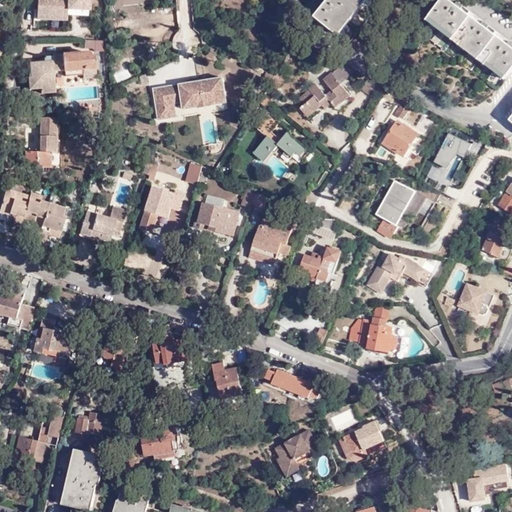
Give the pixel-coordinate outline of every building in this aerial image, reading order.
[(88,0),(37,0),(37,21),(66,21),(66,10),(88,10),(88,0)] [(326,0),(312,18),(334,37),(365,0),(326,0)] [(511,48),(450,0),(442,0),(426,20),(504,82),(511,71),(511,48)] [(61,72),(62,74),(64,74),(64,79),(83,76),(82,71),(95,69),(94,58),(89,58),(89,54),(88,54),(60,57),(61,72)] [(51,61),(26,63),(28,90),(40,89),(40,95),(54,94),(52,73),(61,72),(60,57),(60,55),(51,56),(51,61)] [(342,83),(354,72),(343,61),(332,72),(342,83)] [(318,83),(298,101),(314,118),(334,101),(339,106),(351,95),(332,73),(324,81),(335,92),(330,96),(318,83)] [(284,81),(277,76),(270,87),(278,91),(284,81)] [(222,79),(153,89),(158,120),(175,118),(173,105),(182,103),(183,111),(226,104),(222,79)] [(269,99),(264,96),(259,103),(265,106),(269,99)] [(404,106),(399,114),(405,118),(410,111),(404,106)] [(220,113),(218,118),(231,125),(234,120),(220,113)] [(266,164),(267,164),(280,146),(300,161),(309,149),(289,134),(284,141),(275,134),(282,123),(269,114),(261,125),(263,127),(260,131),(269,138),(256,155),(258,157),(252,164),(261,171),(266,164)] [(24,152),(23,168),(50,169),(51,154),(57,154),(58,119),(40,118),(39,152),(24,152)] [(400,121),(384,142),(404,156),(419,135),(400,121)] [(448,131),(431,165),(453,176),(470,142),(448,131)] [(142,173),(149,175),(153,163),(146,161),(142,173)] [(198,182),(201,165),(196,163),(189,162),(185,179),(198,182)] [(158,165),(153,163),(149,175),(154,177),(158,165)] [(511,185),(498,206),(511,214),(511,185)] [(29,195),(6,187),(1,205),(6,207),(5,210),(10,212),(9,214),(15,216),(13,222),(20,225),(22,217),(32,220),(34,216),(41,219),(40,223),(38,228),(30,226),(27,237),(42,242),(46,231),(48,226),(58,229),(63,214),(60,213),(62,206),(39,199),(40,195),(30,192),(29,195)] [(155,188),(144,229),(155,232),(160,214),(162,208),(173,211),(174,207),(182,209),(187,192),(178,189),(176,194),(155,188)] [(249,190),(244,206),(251,208),(256,192),(249,190)] [(380,201),(373,216),(378,218),(385,204),(380,201)] [(206,204),(200,226),(235,236),(241,213),(206,204)] [(6,207),(1,205),(0,206),(0,211),(9,214),(10,212),(5,210),(6,207)] [(126,211),(113,207),(110,217),(88,210),(81,232),(91,235),(92,229),(113,235),(114,231),(119,233),(126,211)] [(160,214),(171,216),(173,211),(162,208),(160,214)] [(386,222),(381,232),(396,239),(401,229),(386,222)] [(315,225),(311,234),(321,238),(325,229),(315,225)] [(46,231),(56,235),(58,229),(48,226),(46,231)] [(263,227),(256,246),(280,254),(281,252),(290,255),(293,248),(283,245),(287,235),(263,227)] [(511,236),(492,228),(482,252),(499,259),(504,247),(509,249),(511,242),(511,236)] [(91,235),(111,241),(113,235),(92,229),(91,235)] [(320,279),(318,284),(332,289),(337,275),(334,274),(344,249),(340,247),(341,243),(332,240),(325,258),(321,257),(320,260),(307,255),(301,272),(320,279)] [(383,260),(368,286),(383,295),(393,278),(400,283),(402,278),(417,287),(427,270),(402,256),(400,258),(391,253),(386,262),(383,260)] [(301,256),(296,255),(293,265),(297,266),(301,256)] [(320,279),(301,272),(297,270),(296,275),(318,284),(320,279)] [(457,312),(456,315),(456,317),(467,321),(471,313),(484,318),(492,298),(468,287),(459,307),(457,306),(455,311),(457,312)] [(0,312),(20,318),(25,298),(0,291),(0,312)] [(394,337),(392,337),(392,334),(385,333),(386,328),(380,327),(364,325),(361,343),(370,345),(369,350),(390,353),(390,351),(394,351),(398,346),(398,343),(398,341),(397,339),(394,337)] [(396,325),(394,328),(393,334),(394,335),(396,336),(398,337),(400,339),(400,342),(401,344),(401,346),(400,348),(398,350),(396,352),(393,353),(390,354),(390,357),(395,357),(401,356),(403,355),(406,354),(408,352),(410,349),(411,347),(412,344),(412,341),(412,338),(411,334),(409,332),(409,331),(407,329),(404,328),(402,327),(396,325)] [(61,350),(70,353),(73,343),(66,341),(68,333),(56,330),(49,328),(45,339),(41,338),(38,350),(59,356),(61,350)] [(315,343),(323,346),(328,334),(320,330),(315,343)] [(393,334),(392,334),(392,337),(394,337),(397,339),(398,341),(398,343),(398,346),(394,351),(390,351),(390,353),(390,354),(393,353),(396,352),(398,350),(400,348),(401,346),(401,344),(400,342),(400,339),(398,337),(396,336),(394,335),(393,334)] [(101,359),(98,368),(112,372),(124,376),(133,343),(110,336),(102,359),(101,359)] [(179,342),(157,346),(161,364),(169,363),(169,365),(191,360),(186,342),(179,343),(179,342)] [(61,350),(59,356),(69,359),(70,353),(61,350)] [(224,400),(244,395),(241,381),(239,371),(227,373),(225,365),(216,367),(224,400)] [(267,378),(275,380),(274,383),(311,396),(312,394),(322,397),(329,400),(333,391),(325,388),(326,386),(279,369),(278,372),(270,369),(267,378)] [(122,382),(124,376),(112,372),(110,378),(122,382)] [(336,430),(357,420),(351,408),(330,418),(336,430)] [(92,412),(92,417),(81,414),(77,436),(89,438),(90,431),(101,434),(103,425),(110,426),(112,415),(92,412)] [(366,452),(368,456),(389,448),(382,432),(384,431),(380,421),(366,427),(366,429),(346,438),(352,453),(353,454),(354,455),(356,456),(358,456),(366,452)] [(180,437),(178,429),(143,435),(147,456),(156,455),(157,460),(187,455),(183,437),(180,437)] [(23,437),(17,459),(28,461),(28,459),(36,461),(46,463),(50,443),(48,442),(50,433),(42,431),(40,437),(37,436),(36,440),(23,437)] [(309,431),(277,449),(282,458),(279,460),(288,476),(301,469),(295,460),(318,446),(309,431)] [(106,460),(81,452),(67,501),(93,508),(106,460)] [(484,476),(477,477),(478,486),(496,484),(495,478),(510,476),(509,466),(495,468),(495,471),(483,472),(484,476)] [(495,478),(496,484),(510,483),(510,476),(495,478)] [(147,511),(151,499),(124,491),(120,506),(124,507),(122,511),(147,511)] [(430,511),(430,503),(425,503),(424,496),(413,497),(414,502),(408,503),(408,511),(430,511)]
